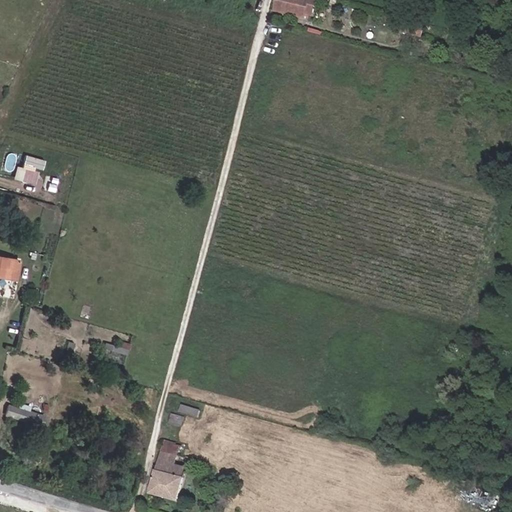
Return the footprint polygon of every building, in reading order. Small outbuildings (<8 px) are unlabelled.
[(289,0),(288,8),(329,19),(333,5),(333,4),(319,0),(289,0)] [(329,19),(337,22),(342,7),(333,5),(329,19)] [(286,15),(327,27),(329,19),(288,8),(286,15)] [(327,27),(335,29),(337,22),(329,19),(327,27)] [(425,41),(442,46),(446,32),(429,27),(425,41)] [(17,166),(16,178),(37,181),(38,169),(17,166)] [(0,286),(1,282),(22,285),(24,265),(0,261),(0,286)] [(178,410),(207,418),(209,409),(180,401),(178,410)] [(51,427),(53,419),(39,414),(39,411),(30,409),(29,412),(17,408),(15,416),(51,427)] [(171,454),(199,461),(201,452),(173,444),(171,454)] [(160,495),(188,503),(199,461),(171,454),(160,495)]
